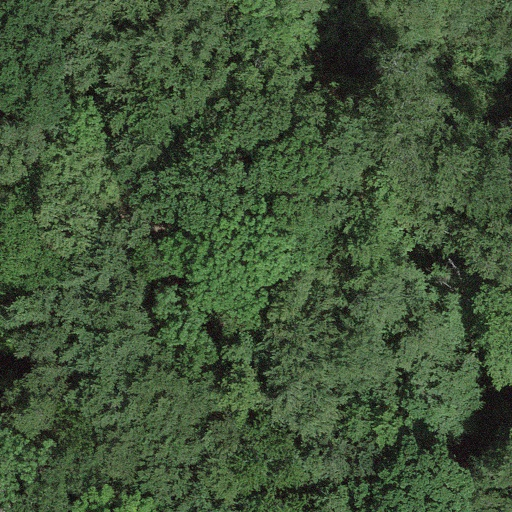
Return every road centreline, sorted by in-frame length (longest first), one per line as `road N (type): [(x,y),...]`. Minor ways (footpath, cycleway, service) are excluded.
road 1 (track): [(272,511),(235,432),(96,0)]
road 2 (track): [(235,432),(0,57)]
